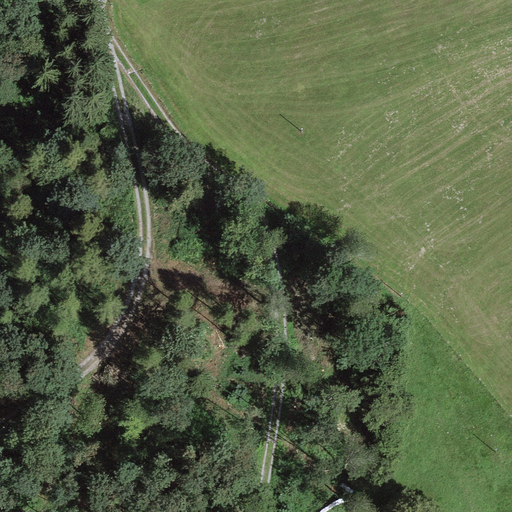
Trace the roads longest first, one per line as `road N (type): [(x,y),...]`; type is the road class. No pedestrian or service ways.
road 1 (track): [(260,511),(280,380),(271,244),(260,212),(173,135),(105,37)]
road 2 (track): [(100,0),(143,212),(139,284),(125,320),(87,365),(0,429)]
